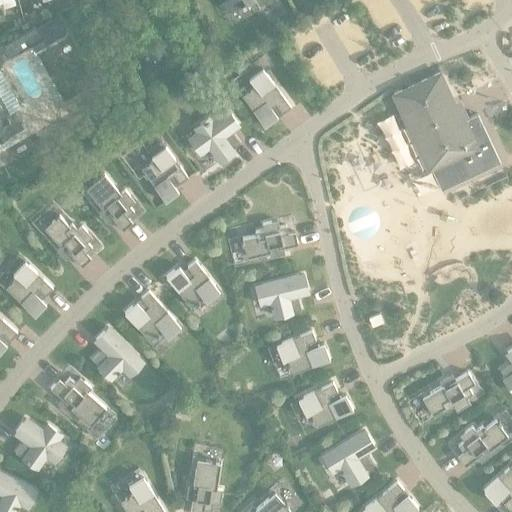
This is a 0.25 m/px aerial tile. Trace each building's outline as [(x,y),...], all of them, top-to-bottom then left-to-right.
[(223,0),(229,11),(241,5),(242,8),(246,5),(254,0),(223,0)] [(34,11),(23,14),(25,23),(36,20),(34,11)] [(55,16),(35,28),(40,36),(45,45),(65,33),(55,16)] [(19,18),(12,20),(15,28),(21,26),(19,18)] [(34,26),(2,44),(8,54),(10,57),(31,45),(34,51),(45,45),(40,36),(35,28),(34,26)] [(264,124),(276,115),(269,106),(275,102),(282,111),(289,105),(262,68),(249,78),(255,85),(242,95),(264,124)] [(0,73),(0,143),(6,140),(3,135),(20,125),(10,109),(18,104),(0,73)] [(436,78),(393,98),(427,171),(432,169),(441,189),(499,162),(476,114),(467,119),(459,102),(450,106),(436,78)] [(220,160),(232,151),(230,149),(239,142),(233,135),(224,141),(220,136),(236,123),(227,111),(211,123),(207,117),(195,126),(199,131),(190,138),(199,151),(208,144),(220,160)] [(142,168),(164,199),(176,191),(166,177),(173,173),(179,181),(186,176),(161,141),(148,150),(154,159),(142,168)] [(109,213),(122,228),(131,221),(126,215),(132,210),(128,205),(133,201),(124,190),(120,193),(104,174),(86,188),(102,208),(98,211),(104,218),(109,213)] [(67,250),(81,265),(89,257),(84,252),(90,246),(85,241),(91,236),(81,226),(77,230),(71,223),(68,226),(56,213),(58,211),(55,208),(47,215),(53,221),(45,228),(60,244),(56,248),(62,255),(67,250)] [(270,256),(278,254),(277,247),(296,243),(293,232),(286,233),(285,225),(277,227),(276,220),(262,223),(264,229),(255,231),(256,235),(242,238),(246,256),(268,251),(270,256)] [(6,287),(34,314),(44,303),(32,292),(37,286),(45,293),(51,287),(35,272),(36,272),(24,261),(13,272),(17,276),(13,280),(11,278),(13,275),(9,272),(2,279),(6,282),(8,281),(10,283),(6,287)] [(195,261),(187,266),(194,275),(188,279),(178,266),(166,275),(190,306),(202,296),(205,300),(218,290),(195,261)] [(271,299),(275,315),(290,312),(289,311),(299,308),(297,300),(287,302),(285,295),(306,290),(303,275),(256,286),(260,302),(271,299)] [(148,291),(141,297),(148,305),(144,310),(136,301),(124,312),(149,339),(161,328),(168,336),(179,325),(148,291)] [(0,332),(1,331),(9,339),(16,332),(0,318),(0,350),(5,344),(0,339),(0,332)] [(122,365),(130,373),(141,361),(108,327),(96,339),(111,354),(106,359),(99,352),(93,358),(100,365),(99,366),(110,377),(122,365)] [(305,343),(314,339),(311,330),(276,344),(282,359),(286,357),(292,372),(328,357),(322,343),(307,349),(305,343)] [(511,346),(505,352),(511,361),(511,367),(508,362),(499,369),(504,377),(502,378),(511,391),(511,346)] [(452,407),(455,412),(470,403),(467,397),(473,394),(469,386),(474,383),(467,370),(450,381),(447,375),(437,380),(440,385),(420,396),(428,410),(426,411),(428,414),(430,413),(431,415),(443,408),(445,411),(452,407)] [(71,408),(91,424),(105,408),(86,391),(90,386),(79,377),(74,382),(69,378),(64,383),(59,378),(50,388),(66,401),(61,406),(67,412),(71,408)] [(305,413),(310,411),(316,425),(351,408),(344,394),(330,401),(327,395),(336,391),(332,382),(298,399),(305,413)] [(460,451),(455,454),(464,466),(480,454),(484,460),(502,446),(499,442),(508,435),(495,417),(484,426),(482,423),(475,428),(471,424),(457,434),(461,440),(455,444),(460,451)] [(33,444),(29,450),(20,444),(15,451),(24,457),(23,458),(36,466),(45,452),(55,459),(64,446),(54,440),(59,433),(47,424),(43,431),(25,418),(16,431),(33,444)] [(340,464),(351,482),(365,474),(362,469),(373,463),(364,449),(372,445),(364,431),(324,455),(332,469),(340,464)] [(192,498),(190,511),(201,511),(202,507),(210,509),(211,501),(218,502),(220,489),(214,488),(218,463),(197,459),(193,484),(187,483),(185,497),(192,498)] [(509,495),(501,502),(510,511),(511,508),(511,460),(481,489),(494,503),(506,492),(509,495)] [(0,491),(0,511),(11,511),(18,500),(27,504),(34,490),(0,472),(0,490),(0,491)] [(121,501),(127,511),(163,511),(142,476),(128,484),(134,493),(121,501)] [(408,511),(416,506),(396,481),(360,511),(361,511),(408,511)] [(285,511),(289,509),(274,492),(255,509),(257,511),(285,511)]
